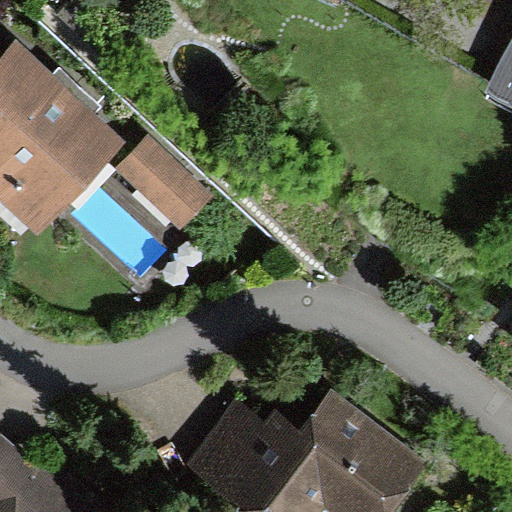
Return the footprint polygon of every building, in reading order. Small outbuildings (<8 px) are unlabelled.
[(22,41),(0,64),(0,198),(2,197),(40,233),(127,142),(22,41)] [(511,41),(488,83),(511,96),(511,41)] [(147,133),(117,167),(181,223),(211,190),(147,133)] [(236,403),(188,466),(249,511),(391,511),(428,464),(335,394),(314,422),(281,397),(261,422),(236,403)] [(101,511),(0,427),(0,511),(101,511)]
